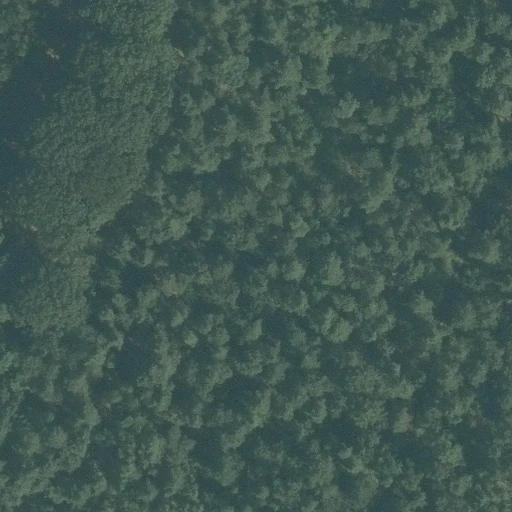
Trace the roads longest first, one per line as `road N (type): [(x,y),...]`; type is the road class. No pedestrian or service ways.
road 1 (track): [(511,95),(372,511)]
road 2 (track): [(123,0),(0,350)]
